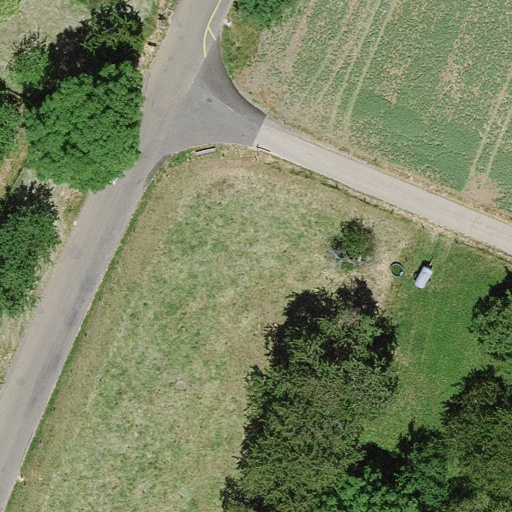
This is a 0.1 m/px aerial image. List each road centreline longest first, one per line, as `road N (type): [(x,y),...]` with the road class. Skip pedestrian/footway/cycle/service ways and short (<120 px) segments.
road 1 (tertiary): [(214,0),(0,446)]
road 2 (track): [(511,231),(174,78)]
